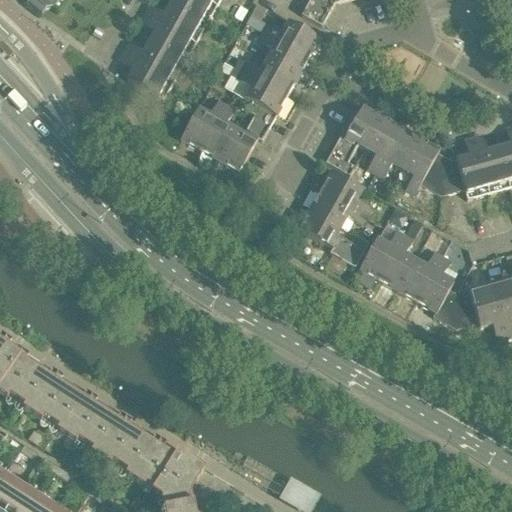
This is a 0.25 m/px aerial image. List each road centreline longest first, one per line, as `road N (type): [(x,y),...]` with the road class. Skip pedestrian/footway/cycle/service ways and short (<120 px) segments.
road 1 (secondary): [(511,463),(197,285),(138,237),(0,84)]
road 2 (secondary): [(0,133),(155,295),(511,497)]
road 3 (residential): [(0,330),(286,511)]
road 4 (residential): [(279,167),(348,51),(423,25)]
road 5 (residential): [(423,25),(430,51),(511,96)]
